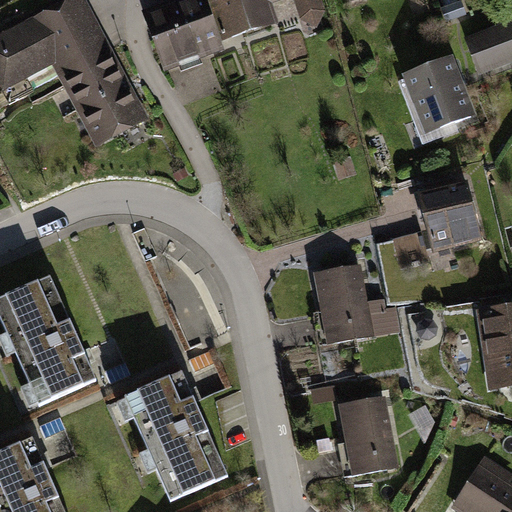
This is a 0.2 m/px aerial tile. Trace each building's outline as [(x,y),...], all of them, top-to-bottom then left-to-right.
[(62,58),(69,71),(106,52),(78,0),(72,0),(40,18),(62,58)] [(147,19),(155,41),(212,20),(204,0),(185,0),(179,2),(180,7),(147,19)] [(245,31),(234,0),(208,0),(222,39),(245,31)] [(234,0),(245,31),(272,22),(264,0),(234,0)] [(319,0),(300,0),(307,21),(317,26),(323,11),(319,0)] [(40,18),(0,38),(0,80),(4,89),(26,77),(62,58),(40,18)] [(155,41),(165,68),(222,47),(212,20),(155,41)] [(511,28),(511,27),(469,43),(480,71),(511,58),(511,28)] [(69,82),(83,108),(124,86),(106,52),(69,71),(64,74),(69,82)] [(64,74),(69,71),(62,58),(26,77),(27,80),(34,92),(28,95),(32,101),(69,82),(64,74)] [(450,61),(408,78),(429,133),(471,117),(450,61)] [(34,92),(27,80),(3,92),(10,104),(28,95),(34,92)] [(142,121),(124,86),(83,108),(101,143),(142,121)] [(339,180),(355,174),(350,160),(334,165),(339,180)] [(430,195),(419,198),(431,243),(451,238),(453,246),(481,238),(476,221),(478,220),(477,216),(475,217),(467,185),(441,192),(439,186),(428,188),(430,195)] [(326,317),(318,318),(323,345),(371,337),(359,268),(319,275),(326,317)] [(51,278),(0,300),(0,317),(39,407),(96,381),(51,278)] [(385,308),(389,329),(399,327),(395,307),(385,308)] [(511,308),(482,313),(489,360),(502,358),(506,385),(511,383),(511,308)] [(432,323),(426,321),(420,325),(419,331),(422,337),(429,338),(435,335),(436,328),(432,323)] [(216,364),(210,351),(190,361),(195,373),(216,364)] [(131,376),(126,363),(105,373),(111,385),(131,376)] [(183,374),(125,399),(171,502),(229,477),(183,374)] [(316,404),(336,400),(334,387),(314,391),(316,404)] [(351,449),(343,450),(348,477),(396,468),(383,399),(343,406),(351,449)] [(433,424),(424,408),(412,415),(426,440),(433,424)] [(66,430),(61,418),(40,428),(46,439),(66,430)] [(64,511),(33,440),(0,454),(0,511),(64,511)] [(450,511),(511,511),(511,488),(480,467),(450,511)] [(437,511),(417,499),(408,511),(437,511)]
